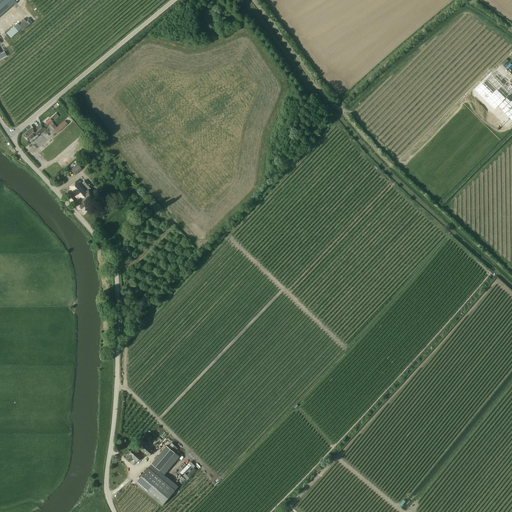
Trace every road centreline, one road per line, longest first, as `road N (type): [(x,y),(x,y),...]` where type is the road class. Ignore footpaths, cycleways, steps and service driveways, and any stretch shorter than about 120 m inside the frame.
road 1 (unclassified): [(8,135),(96,234),(116,271),(108,464),(115,511)]
road 2 (track): [(251,0),(370,145),(511,280)]
road 3 (unclassified): [(8,135),(174,0)]
road 4 (track): [(511,141),(446,206),(511,267)]
